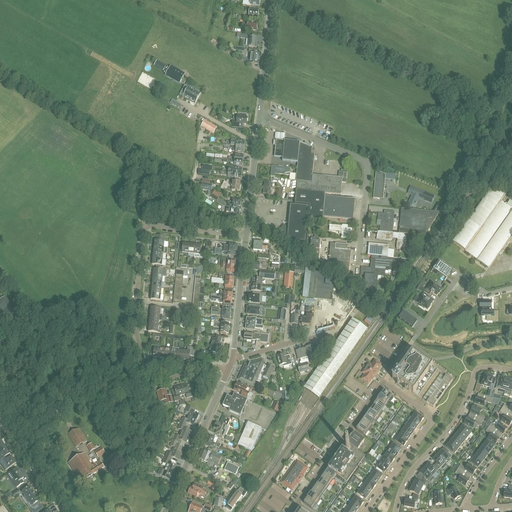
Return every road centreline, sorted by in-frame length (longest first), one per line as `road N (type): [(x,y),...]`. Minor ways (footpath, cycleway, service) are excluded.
road 1 (residential): [(149,377),(135,316),(143,230),(245,236)]
road 2 (unclassified): [(358,262),(364,161),(259,118)]
road 3 (residential): [(396,511),(403,483),(449,429),(474,372),(511,371)]
road 4 (residential): [(365,511),(433,420),(382,384)]
road 5 (residential): [(290,511),(382,384)]
road 6 (tertiary): [(165,511),(228,371)]
road 7 (tertiary): [(231,360),(245,236)]
